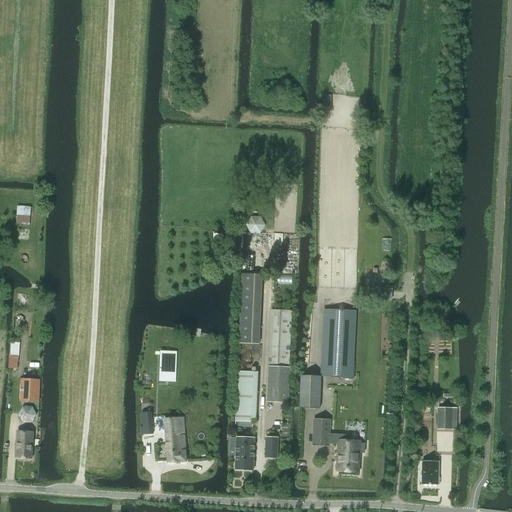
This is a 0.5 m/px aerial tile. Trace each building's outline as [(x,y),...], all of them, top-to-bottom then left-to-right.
[(324,309),(321,376),(352,377),(356,310),(324,309)] [(290,368),(288,368),(291,311),(271,310),(267,402),(288,403),(290,368)] [(160,358),(159,381),(175,382),(176,352),(169,351),(169,358),(160,358)] [(9,355),(8,368),(9,368),(17,369),(19,355),(9,355)] [(320,408),(321,376),(303,375),(301,375),(300,379),(299,407),(320,408)] [(21,379),(20,401),(39,402),(40,380),(36,380),(25,379),(21,379)] [(438,408),(438,429),(456,429),(456,409),(438,408)] [(145,435),(153,434),(152,414),(144,415),(145,435)] [(168,463),(186,461),(183,418),(165,419),(168,463)] [(314,419),(313,442),(329,443),(338,444),(338,440),(347,440),(348,435),(330,434),(330,420),(314,419)] [(17,431),(16,458),(32,459),(33,432),(17,431)] [(230,438),(229,452),(230,452),(236,452),(235,470),(253,470),(254,457),(253,457),(253,453),(254,453),(254,438),(236,438),(231,438),(230,438)] [(265,458),(277,458),(278,438),(266,438),(265,458)] [(338,444),(337,472),(358,473),(359,453),(365,453),(365,443),(360,443),(360,441),(347,440),(338,440),(338,444)] [(422,461),(422,485),(438,485),(439,461),(422,461)]
